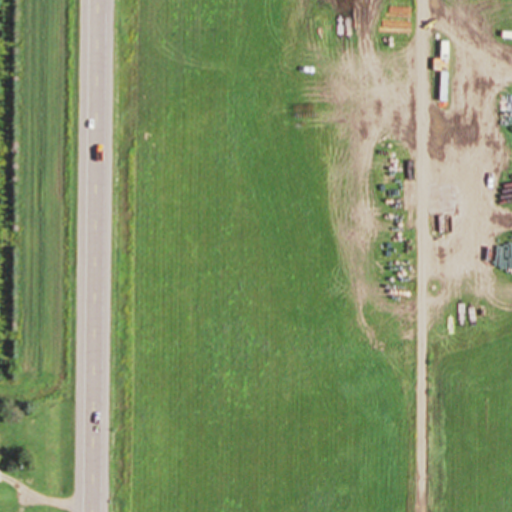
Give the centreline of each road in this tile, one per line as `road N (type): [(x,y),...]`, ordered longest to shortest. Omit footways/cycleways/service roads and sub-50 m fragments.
road 1 (primary): [(90,511),(97,0)]
road 2 (track): [(417,511),(422,0)]
